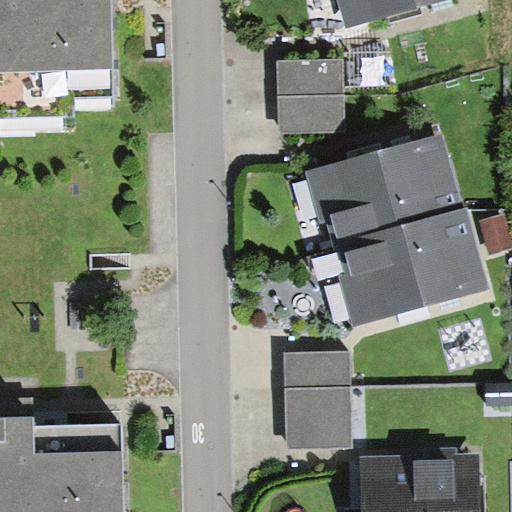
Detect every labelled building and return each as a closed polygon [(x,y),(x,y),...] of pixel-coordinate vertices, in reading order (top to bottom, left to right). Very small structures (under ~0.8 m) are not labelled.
[(136,100),(132,0),(0,0),(0,136),(11,136),(10,121),(84,119),(84,102),(136,100)] [(345,0),(353,28),(451,0),(345,0)] [(351,57),(286,58),(287,131),(352,130),(351,57)] [(471,208),(449,131),(315,171),(329,219),(336,218),(352,271),(346,273),(361,324),(499,283),(476,206),(471,208)] [(356,348),(291,350),(294,446),(359,445),(356,348)] [(143,511),(141,417),(54,419),(54,406),(0,407),(0,511),(143,511)] [(487,511),(487,455),(370,457),(371,511),(487,511)]
